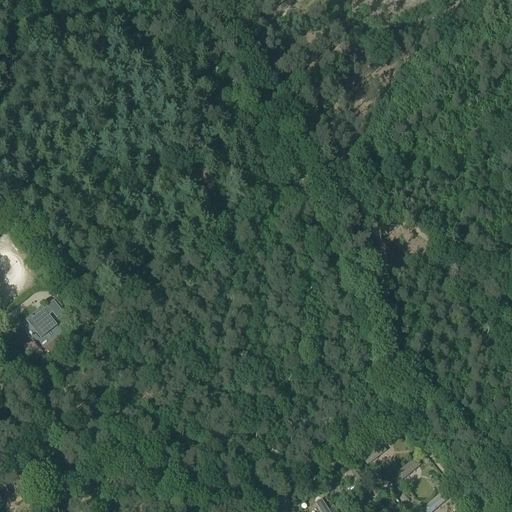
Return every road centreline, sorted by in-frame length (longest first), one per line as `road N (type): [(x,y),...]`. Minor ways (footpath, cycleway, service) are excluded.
road 1 (track): [(0,60),(57,46),(150,63),(210,95),(296,162)]
road 2 (track): [(0,135),(67,177),(115,187),(252,168),(282,153)]
road 3 (track): [(136,511),(154,474),(157,430),(139,389),(102,367),(32,373),(0,389)]
road 4 (unknown): [(395,413),(296,162)]
road 5 (unknown): [(296,162),(233,0)]
road 6 (unknown): [(475,511),(395,413)]
